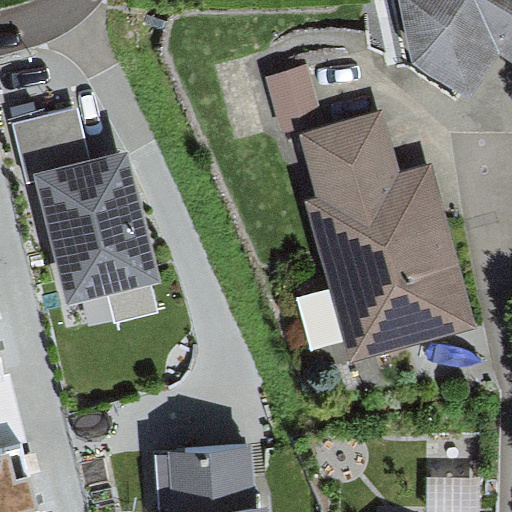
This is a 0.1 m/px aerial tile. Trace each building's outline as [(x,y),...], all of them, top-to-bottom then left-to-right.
[(511,0),(403,0),(413,51),(471,88),(499,44),(511,52),(511,0)] [(299,124),(324,117),(309,61),(267,71),(282,128),(299,124)] [(324,117),(299,124),(316,185),(305,188),(351,354),(477,319),(432,157),(402,165),(384,100),(324,117)] [(162,268),(129,136),(90,146),(79,102),(14,118),(29,177),(39,175),(68,291),(162,268)] [(0,372),(18,368),(0,297),(0,372)] [(0,511),(52,511),(30,419),(0,426),(0,511)] [(171,495),(169,495),(169,511),(272,511),(271,490),(257,491),(254,431),(168,436),(171,495)]
